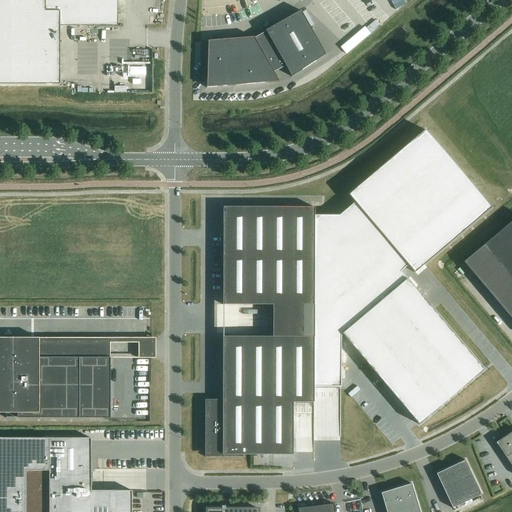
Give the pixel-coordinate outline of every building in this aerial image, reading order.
[(0,0),(0,84),(26,85),(26,84),(46,84),(46,85),(47,85),(47,84),(51,84),(51,85),(52,85),(52,84),(60,84),(60,82),(60,43),(60,40),(60,30),(60,27),(117,27),(117,26),(117,0),(0,0)] [(255,39),(254,38),(247,38),(223,40),(213,41),(208,41),(207,88),(227,87),(227,86),(236,86),(265,83),(279,82),(274,73),(285,66),(292,77),(302,70),(315,62),(326,55),(301,11),(266,31),(266,32),(255,39)] [(206,401),(206,457),(243,458),(243,455),(293,455),(293,403),(314,403),(314,387),(341,387),(340,335),(419,425),(484,371),(400,272),(408,266),(414,273),(491,208),(425,130),(348,195),(355,203),(339,216),(315,216),(315,208),(223,207),(223,305),(273,305),(273,337),(223,337),(223,402),(206,401)] [(511,221),(463,263),(511,320),(511,221)] [(38,334),(38,339),(27,339),(27,338),(0,338),(0,413),(17,414),(17,419),(110,418),(110,358),(39,358),(39,339),(39,334),(38,334)] [(155,339),(39,339),(39,358),(110,358),(110,346),(138,346),(138,360),(155,360),(155,339)] [(511,432),(496,443),(511,467),(511,432)] [(132,511),(132,491),(91,491),(91,439),(2,439),(0,438),(0,511),(132,511)] [(436,474),(453,509),(453,508),(481,495),(465,461),(466,461),(466,460),(436,474)] [(104,477),(115,478),(115,469),(104,469),(104,477)] [(381,493),(386,511),(419,511),(412,485),(412,484),(381,493)]
